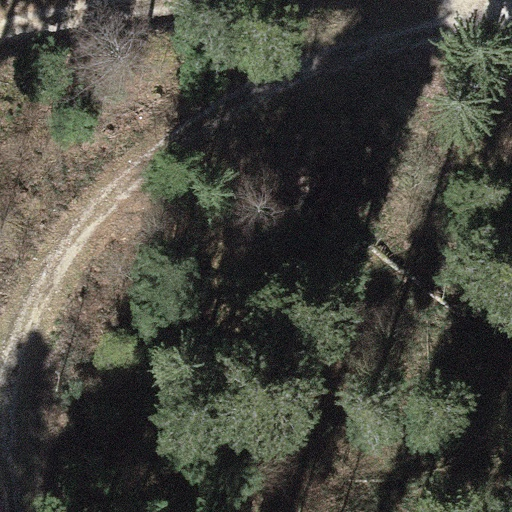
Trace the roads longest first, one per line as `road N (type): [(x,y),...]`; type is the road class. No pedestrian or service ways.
road 1 (track): [(511,25),(439,31),(311,71),(250,97),(144,168),(41,308),(13,372),(11,511)]
road 2 (track): [(0,29),(168,0)]
